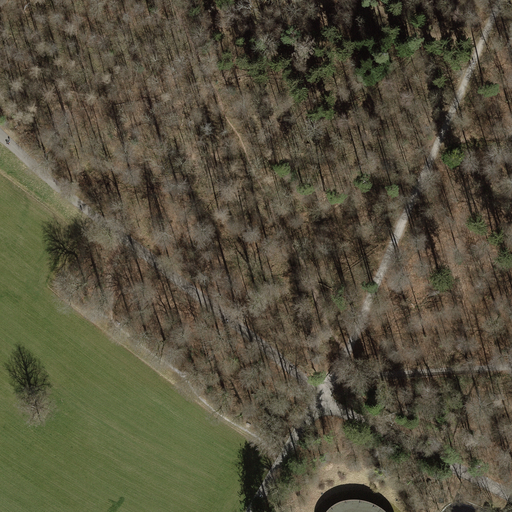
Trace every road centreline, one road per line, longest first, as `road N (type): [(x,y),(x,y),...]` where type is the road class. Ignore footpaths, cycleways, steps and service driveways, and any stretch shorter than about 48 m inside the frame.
road 1 (track): [(330,380),(501,0)]
road 2 (unclassified): [(319,396),(0,134)]
road 3 (unclassified): [(511,496),(319,396)]
road 4 (track): [(330,380),(511,367)]
road 5 (unclassified): [(251,511),(319,396)]
